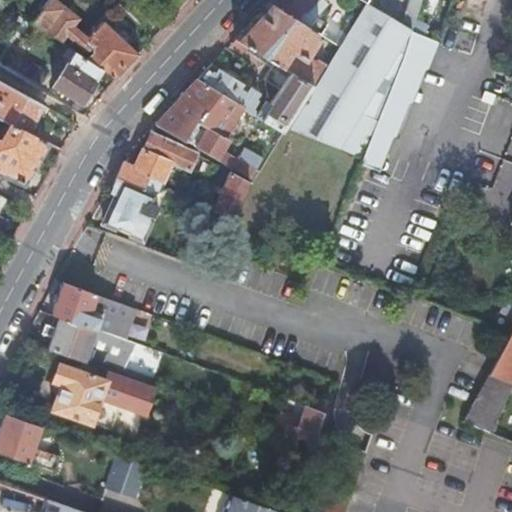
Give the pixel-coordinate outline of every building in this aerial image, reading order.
[(47,0),(45,0),(29,23),(57,42),(73,17),(47,0)] [(323,4),(318,0),(269,0),(266,4),(316,34),(337,47),(343,37),(314,19),(323,4)] [(359,0),(364,2),(343,37),(337,47),(325,65),(311,88),(284,128),(337,149),(409,32),(400,27),(371,7),(374,0),(359,0)] [(408,0),(400,27),(409,32),(410,33),(420,0),(408,0)] [(316,34),(266,4),(238,35),(233,40),(246,47),(272,64),(311,88),(325,65),(316,60),(313,64),(302,57),(316,34)] [(100,70),(114,81),(138,55),(102,20),(87,36),(88,36),(85,40),(89,44),(91,51),(84,60),(99,71),(100,70)] [(410,33),(409,32),(337,149),(361,160),(402,55),(410,34),(410,33)] [(367,166),(379,171),(391,137),(395,135),(407,103),(411,101),(422,70),(428,68),(437,42),(410,34),(402,55),(361,160),(360,164),(361,165),(362,164),(367,166)] [(242,53),(246,47),(233,40),(229,44),(242,53)] [(77,104),(99,71),(84,60),(72,52),(48,91),(52,93),(55,89),(77,104)] [(282,133),(284,128),(311,88),(272,64),(270,69),(275,72),(270,80),(271,81),(269,83),(279,90),(269,106),(264,103),(255,117),(282,133)] [(39,83),(45,73),(30,65),(24,75),(39,83)] [(241,108),(249,113),(256,101),(254,100),(256,96),(247,90),(248,88),(210,65),(196,80),(241,108)] [(236,116),(241,108),(196,80),(175,103),(154,126),(183,142),(195,122),(205,128),(193,147),(236,172),(251,180),(253,177),(262,159),(245,149),(238,160),(222,150),(228,139),(224,136),(236,116)] [(36,113),(40,106),(0,84),(0,119),(8,123),(33,137),(40,125),(32,120),(36,113)] [(33,160),(43,142),(33,137),(8,123),(0,137),(0,171),(20,182),(33,160)] [(195,155),(148,133),(141,150),(173,164),(187,170),(195,155)] [(117,173),(114,180),(131,186),(130,189),(138,193),(140,190),(148,194),(155,193),(165,168),(171,171),(173,164),(141,150),(136,162),(133,168),(124,164),(122,163),(120,167),(117,173)] [(133,168),(136,162),(126,159),(124,164),(133,168)] [(201,167),(210,173),(214,166),(205,160),(201,167)] [(233,221),(249,184),(230,173),(213,211),(233,221)] [(111,186),(109,192),(108,192),(115,196),(113,200),(112,200),(102,224),(140,239),(150,216),(151,217),(162,191),(155,193),(148,194),(140,190),(138,193),(130,189),(131,186),(114,180),(111,186)] [(134,309),(101,297),(62,283),(51,314),(58,316),(108,335),(108,336),(122,341),(134,309)] [(135,345),(122,341),(108,336),(108,335),(58,316),(53,329),(44,326),(41,335),(50,338),(46,347),(46,348),(83,362),(84,360),(86,357),(123,370),(135,345)] [(511,330),(510,334),(487,376),(511,385),(511,330)] [(85,374),(57,364),(51,382),(61,386),(52,411),(93,425),(94,422),(114,429),(112,431),(114,432),(122,408),(147,416),(156,386),(108,369),(104,381),(89,376),(90,373),(86,372),(85,374)] [(511,385),(487,376),(461,422),(490,434),(511,385)] [(248,409),(255,389),(248,386),(242,406),(248,409)] [(307,408),(322,413),(323,414),(328,402),(311,396),(307,408)] [(311,443),(322,413),(307,408),(304,406),(298,420),(280,413),(275,428),(277,429),(284,431),(283,433),(311,443)] [(40,429),(3,416),(2,418),(0,416),(0,454),(27,464),(53,474),(62,459),(33,449),(40,429)] [(334,500),(342,504),(359,460),(345,455),(342,462),(347,464),(337,493),(334,500)] [(135,501),(147,467),(117,456),(105,490),(135,501)] [(310,511),(339,511),(342,504),(334,500),(337,493),(319,487),(310,511)] [(277,511),(229,495),(223,511),(277,511)] [(79,511),(47,501),(43,511),(79,511)]
